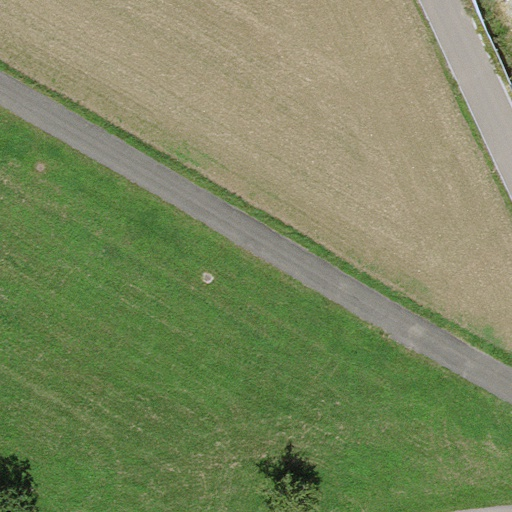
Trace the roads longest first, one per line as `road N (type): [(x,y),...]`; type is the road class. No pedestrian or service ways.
road 1 (unclassified): [(0,91),(511,386)]
road 2 (unclassified): [(443,0),(511,148)]
